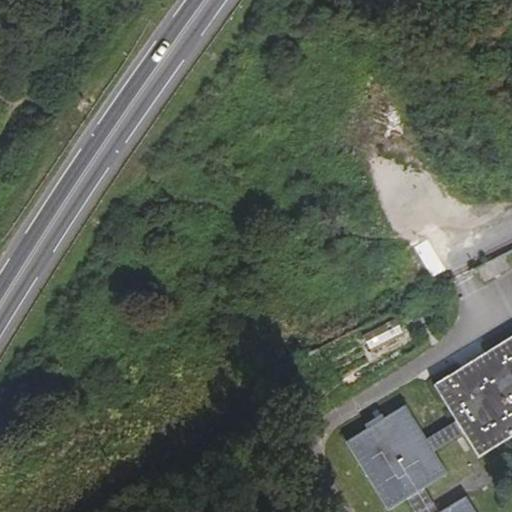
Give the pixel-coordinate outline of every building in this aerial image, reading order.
[(267,259),(228,278),(244,319),(285,302),(267,259)] [(511,281),(511,274),(505,261),(477,275),(487,294),(511,281)] [(228,278),(139,318),(157,360),(244,319),(228,278)] [(139,318),(102,333),(122,381),(159,366),(157,360),(139,318)] [(370,441),(350,452),(386,511),(411,511),(415,510),(416,511),(478,511),(474,504),(460,511),(445,511),(438,499),(456,488),(442,466),(471,449),(483,469),(511,451),(511,353),(437,400),(456,432),(431,447),(412,415),(393,426),(388,419),(365,433),(370,441)]
